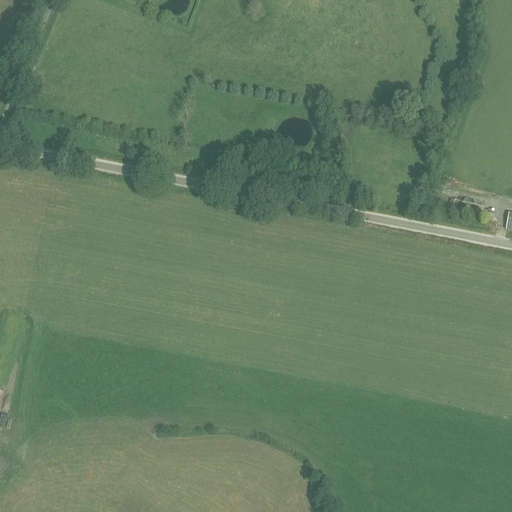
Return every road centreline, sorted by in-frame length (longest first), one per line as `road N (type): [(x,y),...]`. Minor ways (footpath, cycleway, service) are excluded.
road 1 (unclassified): [(511,245),(0,147)]
road 2 (unclassified): [(0,141),(56,0)]
